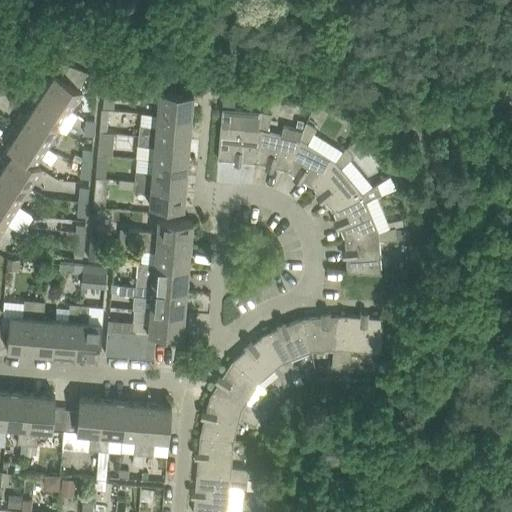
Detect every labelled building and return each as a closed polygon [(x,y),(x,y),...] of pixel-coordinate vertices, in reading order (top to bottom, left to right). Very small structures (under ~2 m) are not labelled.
[(97,87),(98,72),(90,71),(89,86),(97,87)] [(81,89),(71,83),(54,72),(50,78),(44,74),(37,86),(69,107),(81,89)] [(109,106),(114,106),(116,86),(104,85),(103,105),(109,106)] [(69,107),(37,86),(28,99),(34,103),(31,108),(58,126),(69,107)] [(191,115),(193,91),(143,87),(142,98),(158,99),(157,112),(191,115)] [(109,106),(103,105),(100,129),(107,130),(109,106)] [(258,126),(260,108),(223,105),(222,105),(217,157),(218,157),(256,160),(259,126),(258,126)] [(58,126),(31,108),(27,114),(21,111),(13,123),(46,144),(58,126)] [(259,126),(256,160),(286,168),(299,136),(301,130),(284,125),(282,131),(267,128),(271,111),(260,108),(258,126),(259,126)] [(141,110),(139,133),(189,137),(191,115),(157,112),(141,110)] [(93,133),(94,118),(86,118),(84,132),(93,133)] [(334,158),(334,157),(306,140),(313,129),(316,126),(306,120),(301,130),(299,136),(286,168),(313,184),(334,158)] [(46,144),(13,123),(5,135),(11,139),(7,145),(37,164),(37,163),(35,162),(46,144)] [(139,133),(137,156),(153,157),(187,160),(189,137),(139,133)] [(349,144),(360,157),(372,146),(361,133),(349,144)] [(99,144),(98,153),(113,154),(113,145),(99,144)] [(37,164),(7,145),(0,156),(0,157),(6,161),(2,167),(29,184),(41,166),(37,163),(37,164)] [(362,190),(340,165),(350,156),(353,154),(346,145),(343,148),(334,157),(334,158),(313,184),(333,208),(362,190)] [(91,162),(92,147),(83,146),(82,161),(91,162)] [(185,183),(187,160),(153,157),(152,170),(136,168),(135,179),(185,183)] [(89,176),(91,162),(82,161),(81,175),(89,176)] [(29,184),(2,167),(0,169),(0,191),(17,203),(29,184)] [(388,174),(376,181),(381,192),(395,186),(388,174)] [(97,176),(94,205),(106,206),(108,177),(97,176)] [(183,206),(185,183),(135,179),(134,188),(151,190),(149,203),(183,206)] [(373,183),(362,190),(333,208),(345,237),(378,230),(378,229),(365,198),(376,194),(381,192),(376,181),(373,183)] [(87,199),(89,185),(80,184),(79,199),(87,199)] [(17,203),(0,191),(0,217),(5,221),(17,203)] [(86,214),(87,199),(79,199),(77,213),(86,214)] [(190,242),(192,219),(158,216),(157,230),(128,227),(127,237),(140,238),(190,242)] [(84,238),(85,223),(77,222),(75,238),(84,238)] [(381,272),(379,251),(378,238),(396,237),(395,225),(390,226),(378,229),(378,230),(345,237),(347,269),(381,272)] [(83,252),(84,238),(75,238),(74,251),(83,252)] [(188,265),(190,242),(140,238),(139,248),(156,250),(154,262),(188,265)] [(21,256),(7,256),(7,267),(20,268),(21,256)] [(105,286),(106,271),(106,264),(83,262),(81,284),(105,286)] [(186,288),(188,265),(154,262),(153,275),(137,274),(136,283),(186,288)] [(184,310),(186,288),(136,283),(120,282),(119,292),(135,293),(152,295),(150,308),(184,310)] [(30,349),(34,298),(24,297),(23,314),(10,313),(8,327),(6,347),(30,349)] [(53,351),(56,317),(43,316),(44,299),(34,298),(30,349),(53,351)] [(75,353),(80,302),(70,301),(68,318),(56,317),(53,351),(75,353)] [(98,355),(100,335),(102,321),(88,320),(90,303),(80,302),(75,353),(98,355)] [(182,334),(184,310),(150,308),(149,321),(108,317),(107,327),(119,328),(131,329),(143,331),(155,332),(182,334)] [(340,366),(344,312),(303,315),(310,348),(333,347),(331,366),(340,366)] [(383,316),(344,312),(340,366),(349,367),(350,347),(380,350),(383,316)] [(310,348),(303,315),(264,331),(292,378),(299,373),(289,357),(310,348)] [(117,353),(119,328),(107,327),(105,352),(117,353)] [(129,354),(131,329),(119,328),(117,353),(129,354)] [(141,355),(143,331),(131,329),(129,354),(141,355)] [(153,356),(155,332),(143,331),(141,355),(153,356)] [(292,378),(264,331),(232,358),(258,380),(275,366),(284,382),(292,378)] [(245,400),(258,380),(232,358),(209,394),(259,415),(263,407),(245,400)] [(0,423),(6,424),(9,389),(0,388),(0,423)] [(27,442),(31,391),(9,389),(6,424),(19,425),(17,441),(27,442)] [(64,428),(66,406),(54,405),(55,393),(31,391),(27,442),(37,443),(39,426),(52,427),(64,428)] [(256,423),(259,415),(209,394),(199,434),(233,437),(239,416),(256,423)] [(98,448),(102,397),(79,395),(78,407),(66,406),(64,428),(89,431),(88,447),(98,448)] [(122,433),(125,399),(102,397),(98,448),(120,450),(122,433)] [(142,464),(148,401),(125,399),(122,433),(135,435),(133,451),(134,451),(134,461),(138,464),(142,464)] [(168,437),(171,403),(148,401),(142,464),(144,465),(145,452),(153,453),(155,436),(168,437)] [(231,465),(233,437),(199,434),(196,472),(247,477),(248,467),(231,465)] [(246,487),(247,477),(196,472),(193,511),(207,511),(226,511),(229,485),(246,487)]
